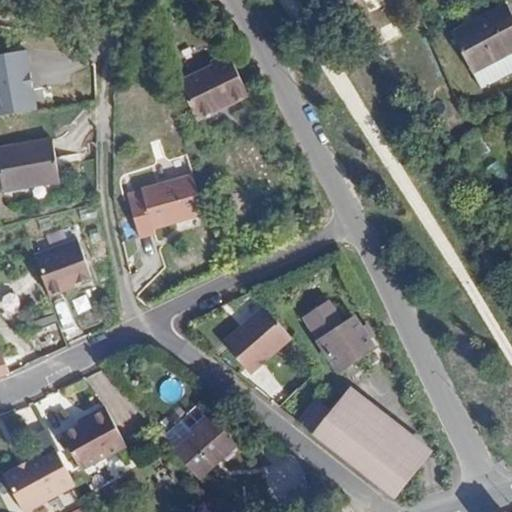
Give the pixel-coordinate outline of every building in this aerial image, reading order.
[(475,72),(511,52),(511,10),(509,4),(453,33),(473,73),(475,72)] [(0,55),(0,117),(41,108),(29,51),(0,55)] [(483,89),(511,74),(511,52),(475,72),(483,89)] [(209,120),(253,94),(251,89),(232,55),(214,65),(216,68),(188,84),(209,120)] [(60,182),(52,139),(0,148),(0,180),(2,192),(60,182)] [(157,233),(208,218),(196,179),(146,193),(147,198),(131,203),(144,242),(158,238),(157,233)] [(79,240),(36,255),(50,297),(77,288),(75,284),(92,278),(79,240)] [(251,298),(232,315),(243,326),(261,310),(251,298)] [(69,338),(81,333),(67,301),(55,306),(69,338)] [(294,340),(266,309),(224,347),(250,377),(294,340)] [(353,319),(319,341),(338,370),(372,348),(353,319)] [(0,377),(12,374),(3,355),(0,355),(0,377)] [(382,488),(394,497),(431,448),(352,386),(330,414),(313,434),(382,488)] [(313,434),(330,414),(314,402),(298,422),(313,434)] [(89,420),(62,435),(82,471),(127,447),(106,408),(87,417),(89,420)] [(210,418),(175,450),(201,478),(235,447),(210,418)] [(28,511),(76,486),(58,453),(46,459),(43,456),(3,476),(24,511),(28,511)] [(298,511),(313,511),(318,510),(309,483),(290,490),(298,511)]
